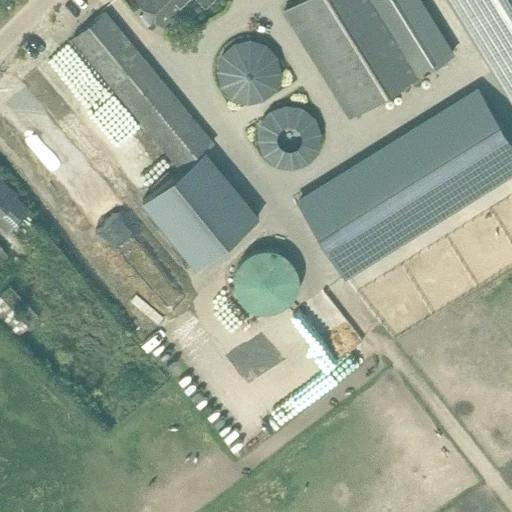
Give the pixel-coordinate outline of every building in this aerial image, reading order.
[(186,0),(138,0),(162,24),(186,0)] [(419,0),(298,0),(284,9),(350,116),(452,53),(419,0)] [(511,0),(450,0),(511,99),(511,0)] [(104,10),(72,37),(85,52),(180,168),(205,147),(212,142),(117,25),(104,10)] [(276,76),(280,76),(278,34),(218,38),(221,97),(277,94),(276,76)] [(343,276),(511,170),(511,141),(479,88),(297,201),(343,276)] [(250,131),(292,173),(330,135),(288,93),(250,131)] [(0,223),(7,230),(27,207),(14,195),(17,192),(0,177),(0,223)] [(0,245),(0,261),(8,255),(0,245)] [(298,286),(299,279),(298,272),(295,264),(290,257),(283,251),(274,248),(265,247),(257,248),(251,251),(245,256),(240,262),(236,270),(235,279),(236,288),(240,296),(245,303),(251,307),(257,310),(265,311),(274,310),(283,307),(290,301),(295,294),(298,286)] [(311,297),(318,311),(332,304),(325,289),(311,297)] [(331,356),(357,344),(345,320),(320,332),(331,356)]
